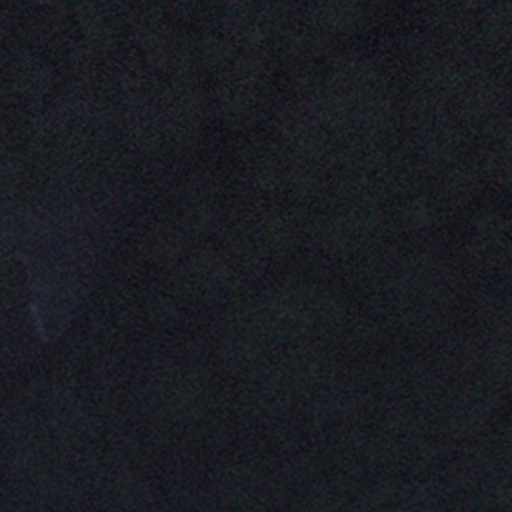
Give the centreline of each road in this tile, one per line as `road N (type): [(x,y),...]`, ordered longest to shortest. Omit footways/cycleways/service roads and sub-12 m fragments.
road 1 (track): [(0,232),(114,193),(290,105),(409,0)]
road 2 (track): [(114,193),(51,304),(0,358)]
